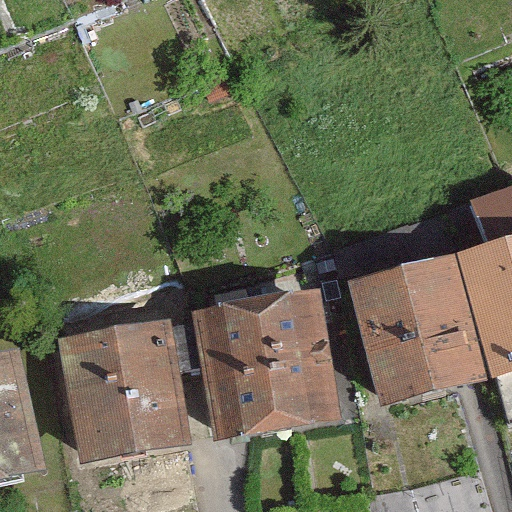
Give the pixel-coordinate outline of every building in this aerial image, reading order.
[(511,239),(454,256),(488,377),(500,420),(511,416),(511,239)] [(356,282),(390,404),(488,377),(454,256),(356,282)] [(203,312),(228,436),(338,413),(312,289),(203,312)] [(68,347),(90,464),(184,446),(162,329),(68,347)] [(0,359),(0,481),(42,474),(21,356),(0,359)] [(490,511),(481,470),(294,511),(490,511)]
